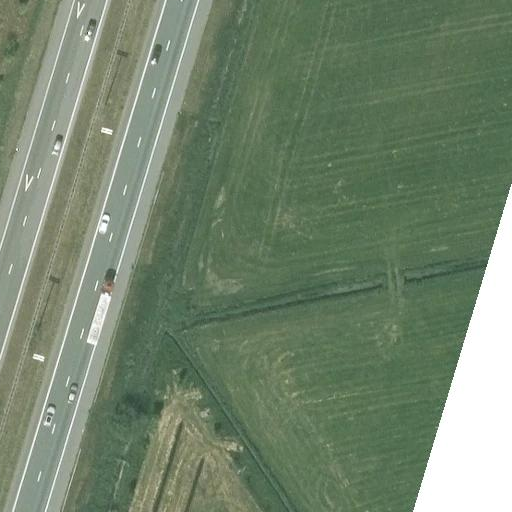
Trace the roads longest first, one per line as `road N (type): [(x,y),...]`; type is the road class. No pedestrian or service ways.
road 1 (motorway): [(21,511),(177,0)]
road 2 (motorway): [(97,0),(0,324)]
